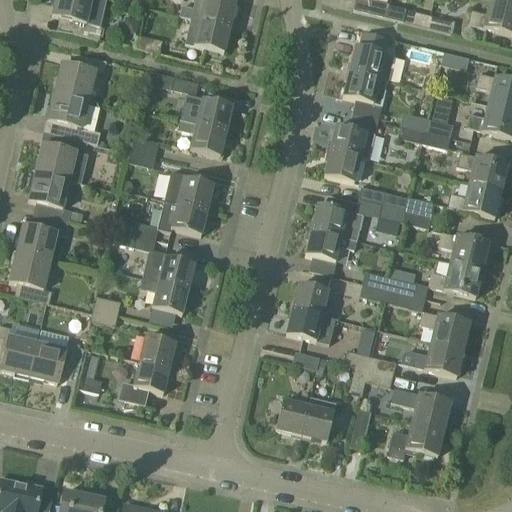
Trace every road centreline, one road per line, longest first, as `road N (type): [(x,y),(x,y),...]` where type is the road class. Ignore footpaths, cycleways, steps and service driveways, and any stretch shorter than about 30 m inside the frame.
road 1 (residential): [(216,468),(302,101),(290,0)]
road 2 (residential): [(216,468),(0,420)]
road 3 (residential): [(399,511),(216,468)]
road 4 (residential): [(0,160),(14,98),(5,31)]
